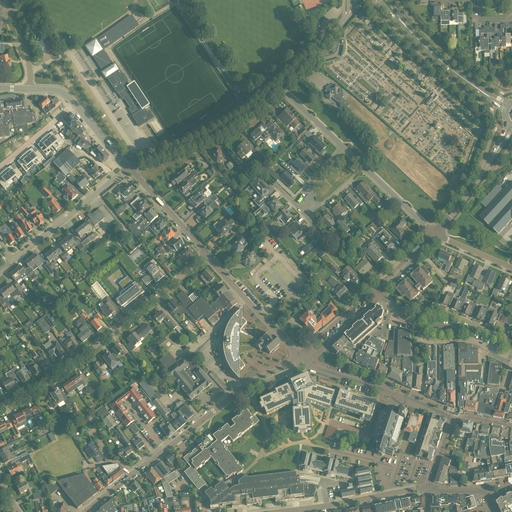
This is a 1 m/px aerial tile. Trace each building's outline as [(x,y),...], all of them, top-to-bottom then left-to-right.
[(441,22),(441,7),(435,7),(435,5),(432,5),(432,18),(432,20),(441,20),(441,22)] [(449,22),(449,10),(446,10),(446,12),(441,12),(441,7),(441,22),(449,22)] [(458,24),(458,12),(452,12),(452,10),(449,10),(449,22),(449,25),(457,25),(457,24),(458,24)] [(458,12),(458,24),(466,24),(466,12),(463,12),(463,14),(458,14),(458,12)] [(88,45),(85,47),(91,55),(92,57),(93,56),(102,69),(103,72),(101,73),(105,79),(107,78),(118,95),(118,94),(122,100),(124,99),(130,108),(128,109),(132,115),(132,116),(139,128),(154,118),(149,111),(146,113),(144,110),(149,106),(134,83),(131,84),(127,87),(125,84),(129,82),(124,74),(121,76),(117,71),(118,70),(115,64),(112,66),(107,57),(102,50),(124,34),(134,28),(134,27),(132,24),(130,21),(128,18),(124,21),(116,26),(96,41),(95,40),(88,45)] [(484,48),(484,38),(481,38),(481,30),(479,30),(479,41),(476,41),(476,48),(479,48),(484,48)] [(0,53),(1,58),(0,57),(0,68),(1,68),(1,70),(6,68),(7,69),(7,70),(8,69),(9,68),(11,67),(9,62),(8,62),(7,57),(3,58),(2,53),(5,53),(6,46),(0,46),(0,44),(0,53)] [(350,105),(342,98),(344,96),(337,91),(339,89),(334,85),(333,87),(330,85),(325,92),(327,94),(325,96),(330,100),(331,97),(346,109),(350,105)] [(15,101),(15,97),(13,96),(0,97),(0,115),(0,116),(1,121),(0,121),(0,138),(10,137),(10,135),(14,134),(14,136),(28,134),(27,125),(32,124),(36,123),(35,112),(26,113),(26,109),(24,109),(23,100),(15,101)] [(432,103),(434,101),(434,100),(430,97),(426,101),(427,101),(425,103),(428,106),(431,102),(432,103)] [(61,103),(56,98),(55,98),(50,102),(47,98),(39,105),(46,114),(58,106),(61,103)] [(294,129),(300,124),(287,109),(278,117),(287,127),(289,125),(294,129)] [(70,114),(62,121),(66,125),(74,118),(70,114)] [(74,118),(66,125),(70,129),(78,122),(74,118)] [(253,132),(249,135),(249,137),(251,140),(253,140),(254,140),(253,141),(255,144),(256,143),(257,144),(259,141),(262,141),(263,140),(264,141),(265,142),(270,138),(269,137),(271,136),(276,141),(282,136),(272,125),(270,122),(265,126),(262,124),(254,131),(254,132),(253,132)] [(79,123),(70,130),(74,134),(75,133),(78,136),(78,137),(80,135),(81,136),(83,134),(86,131),(85,130),(79,123)] [(48,134),(45,137),(52,146),(56,142),(58,145),(63,141),(57,134),(55,137),(51,132),(48,135),(48,134)] [(319,153),(325,146),(318,139),(315,136),(309,143),(319,153)] [(42,140),(39,142),(43,147),(40,149),(46,155),(50,151),(48,149),(52,146),(45,137),(42,139),(42,140)] [(70,146),(70,145),(72,147),(76,144),(68,139),(65,143),(70,146)] [(81,140),(77,145),(81,148),(96,159),(97,158),(102,164),(109,158),(99,146),(97,148),(93,144),(92,145),(89,142),(88,144),(87,143),(86,143),(82,139),(81,140)] [(247,147),(243,142),(237,148),(240,151),(237,154),(242,159),(245,156),(254,149),(250,144),(247,147)] [(305,149),(300,155),(306,161),(304,163),(307,166),(310,164),(315,158),(309,153),(311,151),(307,147),(305,149)] [(28,151),(25,154),(33,163),(36,160),(38,162),(43,158),(38,152),(35,154),(31,149),(29,152),(28,151)] [(222,155),(220,153),(221,152),(219,149),(212,154),(216,159),(215,160),(216,163),(224,158),(222,155)] [(72,184),(74,182),(67,175),(80,163),(67,150),(53,163),(65,176),(65,177),(72,184)] [(22,157),(20,159),(23,164),(21,166),(26,172),(31,168),(29,166),(33,163),(25,154),(22,156),(22,157)] [(298,175),(301,172),(301,173),(304,170),(306,168),(302,165),(303,164),(298,160),(295,163),(295,162),(290,168),(294,172),(298,175)] [(230,171),(235,167),(231,162),(226,165),(230,171)] [(98,168),(94,164),(88,170),(92,174),(91,175),(95,179),(103,172),(99,168),(98,168)] [(190,173),(194,170),(190,165),(183,170),(170,181),(169,181),(173,186),(173,185),(176,183),(177,185),(188,176),(188,175),(190,173)] [(7,168),(4,171),(11,180),(15,177),(17,179),(22,175),(16,169),(14,171),(10,166),(7,169),(7,168)] [(212,167),(208,170),(213,176),(216,173),(212,167)] [(1,174),(0,174),(0,178),(2,181),(0,182),(0,183),(5,189),(9,185),(7,183),(11,180),(4,171),(1,173),(1,174)] [(59,186),(67,178),(59,171),(57,173),(59,174),(55,178),(56,179),(54,181),(59,186)] [(188,183),(195,178),(197,177),(195,172),(191,174),(192,175),(186,181),(185,181),(185,180),(181,183),(182,185),(178,189),(182,194),(183,194),(185,197),(190,193),(189,191),(192,188),(188,183)] [(290,188),(294,183),(292,182),(294,180),(285,172),(279,178),(290,188)] [(226,185),(217,174),(214,177),(223,188),(226,185)] [(86,186),(88,184),(82,177),(75,183),(81,189),(84,185),(86,186)] [(245,191),(251,194),(251,193),(252,193),(252,192),(253,192),(260,196),(259,196),(259,197),(259,198),(258,198),(258,199),(257,200),(258,202),(262,198),(268,192),(265,188),(266,187),(262,183),(261,184),(258,180),(251,186),(245,191)] [(486,209),(480,217),(499,234),(511,219),(511,181),(504,190),(486,209)] [(364,197),(371,191),(369,189),(370,188),(367,185),(366,186),(363,183),(357,188),(361,194),(359,196),(364,201),(366,199),(364,197)] [(497,184),(481,203),(486,208),(503,189),(497,184)] [(71,201),(77,195),(68,185),(62,191),(66,195),(64,197),(63,198),(66,201),(67,201),(69,199),(71,201)] [(134,191),(128,185),(123,190),(120,187),(115,191),(119,196),(122,193),(127,198),(123,201),(125,204),(132,198),(129,195),(134,191)] [(47,198),(52,194),(45,187),(41,192),(47,198)] [(195,208),(199,205),(198,205),(205,199),(202,195),(207,191),(203,187),(191,197),(192,198),(189,201),(195,208)] [(366,199),(364,201),(366,204),(368,201),(369,202),(372,199),(378,206),(380,205),(382,207),(375,213),(378,217),(387,208),(384,205),(380,201),(382,200),(377,194),(375,196),(371,191),(364,197),(366,199)] [(356,200),(350,194),(345,199),(354,209),(360,204),(361,205),(363,203),(358,198),(356,200)] [(205,206),(199,212),(200,213),(199,213),(201,215),(202,215),(205,218),(208,216),(209,217),(212,214),(213,214),(217,210),(214,207),(216,204),(214,202),(218,199),(214,195),(209,200),(211,202),(209,204),(206,207),(205,206)] [(113,208),(116,205),(111,198),(107,201),(113,208)] [(266,200),(262,204),(269,211),(271,209),(274,213),(281,206),(273,198),(268,203),(266,200)] [(58,206),(55,202),(53,199),(47,204),(49,207),(55,215),(62,209),(60,205),(58,206)] [(34,208),(36,206),(31,200),(28,202),(34,208)] [(146,204),(145,201),(144,202),(143,201),(137,207),(139,210),(136,213),(139,216),(144,212),(144,211),(148,207),(146,204)] [(345,215),(348,213),(339,204),(333,210),(336,213),(334,215),(338,219),(343,215),(345,215)] [(120,218),(121,218),(119,216),(124,212),(123,211),(126,208),(123,205),(117,211),(115,213),(120,218)] [(255,216),(261,210),(258,207),(252,213),(255,216)] [(26,217),(29,214),(23,208),(20,210),(26,217)] [(31,210),(41,224),(44,222),(41,219),(43,218),(39,214),(37,215),(33,209),(31,210)] [(284,224),(291,218),(284,209),(278,214),(279,215),(275,218),(278,221),(280,219),(284,224)] [(38,227),(41,224),(31,210),(29,212),(31,214),(30,215),(31,216),(29,217),(35,224),(36,223),(38,227)] [(88,217),(87,218),(94,226),(105,218),(98,210),(97,211),(91,215),(91,216),(90,218),(89,217),(88,217)] [(137,238),(141,234),(144,231),(143,230),(150,224),(157,217),(151,210),(145,216),(144,215),(143,216),(144,217),(141,219),(140,218),(136,222),(128,228),(137,238)] [(251,214),(245,219),(249,223),(255,218),(251,214)] [(330,236),(333,233),(330,230),(336,224),(328,214),(321,220),(327,227),(325,230),(330,236)] [(396,224),(391,229),(392,230),(397,236),(398,234),(401,237),(400,238),(401,240),(407,234),(401,229),(407,223),(402,218),(399,221),(400,222),(397,225),(396,224)] [(25,219),(19,224),(23,230),(25,229),(27,233),(33,230),(28,223),(28,224),(25,219)] [(234,223),(231,219),(227,223),(225,221),(220,225),(219,225),(221,224),(219,222),(218,223),(217,222),(213,226),(216,229),(215,230),(219,233),(218,234),(218,235),(220,238),(221,238),(229,231),(230,233),(235,229),(234,228),(238,225),(235,222),(234,223)] [(347,233),(350,230),(340,219),(337,222),(347,233)] [(157,238),(160,235),(159,232),(166,225),(164,223),(163,223),(161,220),(157,224),(157,223),(154,226),(153,225),(149,228),(157,238)] [(112,234),(121,226),(117,221),(108,229),(112,234)] [(240,230),(247,224),(245,221),(237,227),(240,230)] [(15,222),(10,227),(14,232),(13,233),(15,236),(16,236),(19,239),(24,236),(22,232),(19,228),(19,227),(19,226),(15,222)] [(92,229),(86,222),(81,227),(86,233),(89,231),(89,232),(91,230),(91,229),(92,229)] [(296,239),(304,232),(296,222),(287,230),(296,239)] [(4,231),(1,233),(4,237),(5,239),(6,238),(10,245),(12,243),(14,242),(10,235),(12,234),(5,225),(2,227),(4,231)] [(75,231),(80,238),(83,236),(84,236),(86,235),(85,234),(86,233),(81,227),(75,231)] [(384,229),(374,238),(377,241),(377,240),(388,251),(392,247),(391,246),(393,244),(387,238),(390,235),(384,229)] [(160,235),(157,238),(160,241),(161,240),(164,244),(159,248),(162,250),(166,246),(165,244),(175,236),(174,235),(174,234),(172,232),(170,231),(165,235),(165,234),(163,236),(161,234),(161,235),(160,235)] [(252,246),(258,240),(253,235),(247,241),(252,246)] [(64,240),(71,249),(76,246),(80,251),(84,248),(78,240),(74,242),(69,236),(69,237),(68,236),(66,238),(66,239),(64,240)] [(232,243),(230,245),(231,247),(234,251),(233,253),(235,255),(237,254),(244,248),(244,247),(247,245),(244,242),(245,241),(241,237),(238,240),(238,241),(234,245),(232,243)] [(69,252),(71,249),(64,240),(62,242),(61,241),(59,243),(59,244),(59,245),(64,251),(67,249),(69,252)] [(183,245),(179,240),(175,243),(174,242),(171,245),(172,245),(169,248),(167,246),(162,251),(166,255),(168,253),(168,254),(173,249),(175,252),(183,245)] [(376,263),(382,257),(372,246),(374,244),(371,240),(363,247),(367,251),(366,252),(376,263)] [(305,254),(316,245),(313,242),(308,246),(307,246),(302,250),(305,254)] [(320,244),(315,248),(322,257),(327,253),(320,244)] [(52,250),(50,252),(55,259),(57,261),(59,259),(57,257),(59,255),(60,254),(55,248),(54,248),(54,247),(51,250),(52,250)] [(189,251),(188,250),(186,251),(186,250),(182,253),(182,252),(176,257),(179,260),(182,258),(184,261),(192,254),(191,254),(192,253),(190,251),(189,251)] [(250,257),(255,253),(252,250),(247,254),(240,260),(245,266),(246,265),(247,267),(249,266),(249,267),(255,262),(250,257)] [(448,272),(452,263),(448,261),(451,256),(445,253),(441,251),(438,258),(445,261),(443,264),(447,265),(445,271),(448,272)] [(47,253),(44,255),(45,256),(44,256),(50,263),(52,260),(55,263),(57,261),(55,259),(50,252),(47,254),(47,253)] [(62,253),(60,256),(65,263),(68,261),(66,258),(62,253)] [(32,257),(30,259),(35,265),(40,261),(35,255),(34,254),(31,256),(32,257)] [(355,267),(355,268),(362,276),(370,268),(370,267),(372,264),(368,259),(367,260),(361,254),(356,258),(359,262),(355,266),(355,267)] [(456,267),(453,273),(454,274),(459,276),(461,271),(462,271),(464,265),(466,266),(468,262),(459,258),(455,267),(456,267)] [(27,259),(24,262),(25,263),(24,263),(30,269),(27,271),(34,279),(37,277),(33,272),(30,269),(32,267),(35,270),(37,268),(35,265),(30,259),(28,261),(27,259)] [(159,267),(157,269),(154,266),(156,264),(153,260),(148,264),(150,267),(146,270),(149,274),(141,280),(145,285),(148,283),(149,284),(153,280),(156,283),(164,277),(162,275),(164,274),(159,267)] [(162,267),(168,274),(171,271),(166,265),(165,264),(162,267)] [(15,271),(20,277),(25,273),(26,276),(31,281),(34,279),(27,271),(25,273),(20,267),(19,266),(17,268),(17,269),(15,271)] [(360,278),(348,266),(343,271),(345,273),(341,276),(346,281),(349,278),(354,283),(360,278)] [(416,286),(419,290),(421,288),(423,291),(433,282),(427,277),(430,275),(422,266),(419,268),(420,269),(413,274),(410,276),(418,285),(416,286)] [(477,280),(480,275),(482,269),(475,266),(470,276),(468,275),(466,280),(472,283),(474,278),(477,280)] [(215,278),(207,270),(203,274),(203,273),(199,276),(202,279),(208,286),(210,283),(215,278)] [(12,272),(9,274),(10,275),(15,281),(20,277),(15,271),(13,273),(12,272)] [(479,283),(477,288),(482,290),(484,287),(487,288),(487,287),(491,288),(492,284),(491,283),(495,274),(488,271),(483,283),(482,284),(479,283)] [(119,285),(124,291),(119,294),(121,297),(116,301),(117,302),(116,303),(118,304),(120,306),(121,305),(123,308),(132,300),(135,298),(132,294),(137,290),(141,295),(144,292),(138,285),(137,285),(135,283),(133,284),(128,277),(119,285)] [(506,294),(507,290),(506,289),(510,281),(503,278),(497,289),(503,291),(502,292),(506,294)] [(419,290),(416,286),(415,288),(407,279),(404,281),(405,282),(399,287),(398,287),(395,289),(403,298),(405,296),(410,302),(420,293),(418,291),(419,290)] [(16,287),(21,293),(23,291),(16,281),(13,283),(16,288),(16,287)] [(339,286),(335,282),(332,285),(337,291),(334,293),(339,298),(347,290),(342,286),(342,287),(340,285),(339,286)] [(10,284),(9,285),(9,284),(6,286),(7,287),(5,289),(10,295),(15,291),(10,284)] [(221,301),(229,294),(221,284),(213,291),(213,292),(212,293),(214,296),(216,294),(219,298),(221,301)] [(24,300),(25,299),(21,293),(16,287),(16,288),(18,290),(15,292),(17,294),(20,298),(22,299),(23,298),(24,300)] [(454,300),(451,308),(457,311),(460,305),(463,306),(464,304),(466,299),(470,290),(465,288),(461,297),(459,297),(458,299),(458,301),(455,300),(454,300)] [(4,299),(5,299),(7,297),(10,301),(13,299),(10,295),(5,289),(2,290),(2,289),(0,290),(0,293),(1,295),(4,299)] [(221,301),(219,298),(209,307),(201,298),(194,305),(182,291),(176,297),(183,304),(180,306),(185,312),(195,324),(198,322),(197,321),(203,315),(213,326),(220,319),(215,313),(223,306),(225,309),(228,312),(237,304),(235,301),(229,294),(221,301)] [(452,301),(455,295),(448,292),(447,296),(443,295),(440,303),(447,306),(449,300),(452,301)] [(102,303),(98,305),(101,309),(102,311),(102,312),(103,314),(104,315),(105,314),(108,317),(113,313),(114,314),(115,314),(118,312),(107,298),(102,301),(105,304),(104,305),(102,303)] [(185,312),(180,306),(178,308),(172,301),(166,306),(175,316),(178,314),(180,316),(185,312)] [(474,311),(477,304),(471,302),(469,306),(466,304),(462,313),(468,315),(471,310),(474,311)] [(323,327),(335,316),(333,313),(337,309),(332,303),(329,305),(332,308),(322,317),(321,316),(316,321),(313,318),(315,316),(310,311),(301,320),(302,320),(301,321),(303,323),(304,323),(307,327),(308,326),(314,333),(322,326),(323,327)] [(355,346),(378,326),(381,322),(384,311),(379,305),(344,335),(355,346)] [(486,315),(489,308),(486,307),(485,310),(478,307),(473,318),(480,321),(483,314),(486,315)] [(489,308),(486,315),(489,316),(486,323),(486,324),(486,325),(488,326),(489,326),(490,325),(493,326),(498,315),(495,314),(496,312),(495,311),(489,308)] [(241,320),(241,319),(241,318),(242,309),(237,314),(234,317),(231,320),(228,324),(226,329),(224,334),(223,339),(223,344),(223,349),(224,354),(225,359),(227,364),(229,368),(231,372),(234,375),(239,381),(239,371),(238,370),(239,369),(240,371),(245,367),(242,363),(239,359),(238,354),(242,353),(243,355),(244,356),(247,355),(246,353),(246,352),(257,349),(260,351),(264,348),(269,354),(279,345),(269,333),(259,342),(256,341),(256,340),(244,333),(243,335),(239,333),(241,329),(244,326),(246,323),(242,319),(241,320)] [(84,320),(87,318),(81,310),(78,313),(84,320)] [(84,320),(78,313),(77,311),(75,313),(80,319),(79,320),(75,323),(77,325),(75,326),(82,334),(79,336),(83,342),(91,336),(84,327),(87,325),(84,320)] [(168,321),(165,317),(161,312),(153,317),(158,323),(159,322),(159,323),(163,320),(167,325),(167,324),(173,331),(177,327),(171,319),(168,321)] [(99,321),(102,319),(98,314),(91,320),(89,317),(86,320),(92,327),(93,327),(97,331),(102,327),(97,322),(99,320),(99,321)] [(46,316),(42,319),(49,329),(53,326),(46,316)] [(50,330),(49,329),(42,319),(36,323),(38,325),(41,324),(47,332),(50,330)] [(142,338),(146,335),(151,330),(146,324),(141,329),(142,330),(135,335),(134,333),(127,339),(130,343),(126,346),(131,352),(136,348),(135,346),(143,339),(142,338)] [(404,359),(412,358),(411,330),(409,330),(397,330),(396,344),(389,344),(384,355),(385,355),(385,359),(385,362),(386,363),(390,367),(387,377),(402,384),(402,385),(404,359)] [(74,340),(75,339),(70,331),(66,334),(68,337),(64,340),(62,337),(58,340),(65,348),(70,345),(73,350),(78,346),(74,340)] [(337,355),(350,343),(344,336),(330,348),(332,350),(337,355)] [(159,346),(161,344),(166,340),(165,338),(164,337),(156,343),(159,346)] [(385,343),(371,337),(369,342),(368,342),(365,346),(364,345),(360,352),(359,351),(353,362),(375,372),(385,343)] [(49,342),(43,346),(50,357),(55,353),(57,356),(59,359),(64,356),(61,351),(60,350),(61,349),(56,342),(55,341),(51,344),(49,342)] [(350,343),(337,355),(340,359),(342,357),(352,361),(357,350),(354,348),(350,343)] [(120,348),(118,345),(113,349),(118,355),(121,352),(124,355),(126,353),(121,347),(120,348)] [(455,368),(455,345),(443,345),(443,352),(444,381),(439,381),(436,381),(436,363),(428,363),(426,381),(425,384),(427,385),(424,391),(424,395),(454,408),(455,408),(455,368)] [(459,356),(459,367),(478,367),(478,350),(472,350),(472,345),(460,345),(459,347),(459,355),(460,355),(460,356),(459,356)] [(206,388),(211,384),(199,369),(197,370),(192,363),(194,362),(187,354),(177,362),(169,353),(159,361),(168,372),(191,400),(206,388)] [(114,360),(109,354),(107,355),(107,354),(104,356),(104,357),(103,358),(112,370),(118,365),(120,368),(123,366),(117,358),(114,360)] [(136,362),(134,360),(129,354),(127,356),(131,362),(132,362),(134,364),(136,362)] [(43,359),(39,362),(41,365),(45,370),(51,365),(48,360),(45,355),(45,356),(42,358),(43,359)] [(23,365),(24,366),(27,365),(22,357),(19,359),(22,365),(23,365)] [(404,359),(402,385),(411,389),(413,376),(412,375),(412,358),(404,359)] [(36,366),(34,363),(31,365),(33,368),(30,370),(33,374),(35,376),(41,373),(37,366),(36,366)] [(99,366),(97,364),(97,363),(96,363),(95,363),(94,363),(94,364),(93,364),(93,365),(93,366),(94,366),(96,369),(94,370),(99,376),(100,376),(100,377),(101,377),(102,377),(103,377),(104,377),(105,376),(106,375),(106,374),(106,373),(106,372),(105,371),(104,370),(106,368),(103,363),(99,366)] [(387,378),(387,377),(390,367),(386,363),(385,366),(383,365),(382,366),(379,365),(376,372),(387,378)] [(420,391),(422,378),(422,376),(422,375),(422,368),(416,368),(416,363),(413,363),(413,374),(412,390),(420,391)] [(499,386),(501,364),(490,363),(488,384),(499,386)] [(24,366),(23,365),(22,365),(21,366),(22,368),(18,371),(16,367),(11,370),(12,371),(11,371),(13,374),(15,378),(19,376),(23,383),(26,381),(27,381),(28,381),(29,380),(29,379),(26,375),(28,374),(24,366)] [(481,377),(480,378),(481,378),(482,367),(478,367),(459,367),(459,377),(459,381),(473,381),(473,376),(481,377)] [(10,376),(13,374),(11,371),(5,375),(9,380),(2,384),(7,392),(16,386),(10,376)] [(212,371),(209,374),(224,390),(227,387),(212,371)] [(261,403),(259,404),(260,406),(260,407),(261,410),(263,409),(266,415),(292,404),(295,403),(297,407),(296,407),(296,409),(294,409),(292,409),(292,416),(293,424),(293,431),(297,430),(297,433),(301,432),(303,432),(307,432),(307,430),(311,430),(310,423),(311,423),(310,415),(309,408),(308,408),(305,408),(305,406),(306,401),(310,402),(330,409),(332,401),(333,402),(336,402),(337,398),(335,398),(334,397),(335,392),(315,385),(314,387),(312,387),(313,386),(307,374),(296,378),(290,381),(289,381),(290,383),(288,384),(274,391),(275,392),(272,394),(259,399),(261,403)] [(73,386),(77,392),(75,389),(77,388),(77,389),(82,385),(83,387),(86,386),(78,375),(70,381),(74,386),(73,386)] [(480,384),(480,378),(481,377),(473,376),(473,381),(473,382),(459,382),(459,395),(458,395),(458,407),(460,410),(465,411),(466,394),(473,396),(474,386),(480,386),(480,384)] [(75,393),(77,392),(73,386),(74,386),(70,381),(62,387),(66,391),(65,392),(67,395),(69,393),(67,391),(71,388),(72,391),(73,390),(75,393)] [(129,398),(137,392),(137,391),(139,390),(136,387),(138,386),(135,383),(130,386),(132,388),(121,397),(124,401),(129,398)] [(96,396),(99,395),(92,386),(88,389),(87,389),(91,395),(94,393),(96,396)] [(489,394),(497,396),(498,391),(490,389),(480,387),(480,386),(474,386),(473,396),(466,394),(465,411),(476,413),(478,404),(479,404),(480,395),(482,394),(489,395),(489,394)] [(511,421),(511,406),(511,407),(511,402),(511,386),(510,386),(509,389),(510,391),(508,392),(505,391),(505,392),(504,392),(503,395),(509,396),(505,408),(504,414),(505,414),(504,418),(503,420),(508,421),(511,421)] [(52,398),(47,401),(53,409),(58,406),(58,405),(63,402),(64,403),(66,405),(67,405),(68,406),(71,404),(67,398),(63,401),(61,398),(60,396),(61,395),(58,391),(57,392),(56,390),(50,395),(52,398)] [(336,402),(334,407),(360,416),(359,419),(364,421),(365,417),(370,419),(376,403),(349,394),(350,392),(345,390),(344,392),(339,391),(337,398),(336,402)] [(132,402),(140,396),(137,392),(129,398),(132,402)] [(509,396),(503,395),(500,393),(493,417),(503,420),(504,418),(505,414),(504,414),(505,408),(509,396)] [(169,413),(157,398),(154,394),(149,399),(151,401),(154,405),(158,410),(163,417),(164,417),(166,420),(168,419),(165,415),(169,413)] [(496,397),(497,396),(489,394),(489,395),(482,394),(480,395),(479,404),(478,404),(476,413),(487,416),(490,406),(491,399),(490,399),(491,396),(496,397)] [(140,396),(132,402),(135,406),(134,406),(135,406),(143,400),(143,399),(143,400),(140,396)] [(492,417),(496,397),(491,396),(490,399),(491,399),(490,406),(487,416),(492,417)] [(104,406),(103,406),(109,413),(113,410),(121,404),(124,401),(121,397),(115,401),(110,405),(104,406)] [(139,411),(147,405),(144,401),(135,407),(136,407),(139,411)] [(175,408),(186,421),(194,415),(182,401),(175,406),(176,407),(175,408)] [(121,404),(113,410),(116,414),(124,408),(121,404)] [(142,415),(150,409),(147,405),(139,411),(142,415)] [(24,418),(27,422),(37,416),(38,417),(42,415),(37,407),(31,410),(30,408),(21,412),(24,418)] [(124,440),(126,438),(119,427),(104,407),(97,412),(109,430),(112,428),(121,441),(123,439),(124,440)] [(391,409),(389,408),(390,407),(389,407),(388,410),(386,409),(384,410),(383,412),(382,412),(382,411),(381,411),(382,412),(380,419),(379,419),(378,419),(379,420),(377,426),(376,426),(377,427),(377,428),(376,428),(375,431),(375,432),(375,433),(374,433),(375,434),(374,436),(372,437),(373,437),(374,437),(375,441),(372,450),(377,451),(378,454),(381,455),(385,454),(392,456),(394,451),(397,452),(398,448),(395,446),(401,427),(403,427),(403,426),(402,426),(402,424),(404,424),(405,421),(403,421),(404,420),(406,420),(408,413),(401,411),(400,412),(398,411),(398,410),(397,411),(392,409),(392,408),(391,409)] [(124,408),(116,414),(119,418),(127,412),(127,411),(127,412),(124,408)] [(186,422),(186,421),(175,408),(174,409),(174,410),(174,411),(175,412),(172,415),(177,421),(171,426),(176,431),(186,423),(186,422)] [(145,419),(153,413),(150,409),(142,415),(145,419)] [(251,418),(245,410),(231,422),(234,426),(230,429),(227,425),(212,436),(210,434),(206,437),(205,436),(202,439),(201,438),(200,437),(197,440),(198,441),(197,441),(198,442),(197,443),(199,446),(198,448),(196,450),(195,449),(183,459),(188,466),(185,468),(187,470),(184,473),(200,494),(208,487),(194,470),(195,469),(196,470),(210,459),(210,458),(210,457),(224,474),(226,477),(226,478),(226,480),(233,474),(234,475),(236,473),(237,475),(243,470),(221,442),(227,438),(231,443),(259,421),(254,416),(251,418)] [(25,425),(28,423),(27,422),(24,418),(21,412),(20,412),(17,413),(17,414),(13,417),(14,418),(11,419),(15,425),(17,428),(23,425),(25,425)] [(123,423),(131,417),(128,413),(119,419),(120,419),(123,423)] [(153,413),(145,419),(148,423),(148,424),(156,417),(153,413)] [(417,417),(410,414),(404,431),(412,434),(409,442),(414,444),(418,433),(419,430),(420,430),(421,426),(423,418),(422,417),(421,416),(420,415),(418,416),(417,416),(417,417)] [(442,419),(429,415),(415,456),(428,461),(431,463),(433,459),(432,459),(434,454),(432,454),(434,448),(437,449),(442,433),(439,432),(440,430),(442,430),(444,423),(445,423),(446,420),(442,419)] [(131,417),(123,423),(126,427),(134,421),(131,417)] [(0,424),(0,433),(13,427),(12,426),(10,422),(4,425),(3,423),(0,424)] [(473,423),(465,422),(465,423),(461,422),(461,423),(459,431),(459,432),(471,434),(473,423)] [(135,431),(137,433),(140,431),(134,423),(129,427),(133,432),(135,431)] [(175,432),(168,423),(165,425),(164,423),(163,424),(159,426),(168,438),(175,432)] [(474,454),(480,425),(474,423),(471,439),(468,438),(467,446),(472,447),(471,453),(474,454)] [(337,429),(328,425),(324,437),(334,440),(337,429)] [(490,437),(491,427),(481,425),(479,436),(476,448),(474,458),(486,460),(486,462),(491,461),(489,449),(489,440),(490,437)] [(509,438),(510,430),(491,427),(490,437),(489,440),(489,449),(491,461),(495,477),(506,475),(506,471),(502,471),(499,456),(504,455),(504,459),(509,458),(509,438)] [(511,430),(510,430),(509,438),(509,458),(504,459),(503,459),(504,465),(506,471),(506,475),(511,473),(511,430)] [(139,451),(145,446),(142,442),(144,441),(138,434),(135,437),(137,440),(133,443),(134,444),(139,451)] [(123,439),(121,441),(126,447),(123,449),(121,445),(120,445),(118,446),(118,448),(120,451),(118,452),(120,455),(122,454),(125,458),(129,455),(128,455),(132,452),(128,446),(130,444),(126,438),(124,440),(123,439)] [(7,448),(18,442),(17,439),(5,445),(7,448)] [(85,450),(90,458),(93,457),(93,456),(95,459),(98,457),(99,458),(101,457),(94,447),(91,443),(88,445),(89,447),(85,450)] [(10,454),(7,448),(0,451),(0,456),(1,457),(2,459),(10,454)] [(19,460),(29,455),(27,452),(17,457),(14,451),(10,454),(2,459),(5,464),(10,461),(12,464),(18,460),(19,460)] [(464,456),(464,454),(457,452),(456,458),(463,461),(464,456)] [(171,468),(174,466),(171,463),(175,459),(171,454),(165,459),(166,461),(166,462),(171,468)] [(325,464),(313,461),(315,457),(302,454),(299,467),(303,468),(302,471),(307,472),(308,469),(326,473),(326,477),(330,478),(331,474),(346,478),(348,470),(337,467),(338,462),(326,459),(325,464)] [(29,455),(19,460),(20,464),(28,459),(30,462),(32,461),(29,455)] [(440,465),(449,468),(451,460),(443,457),(440,465)] [(491,478),(495,477),(491,461),(486,462),(487,469),(474,471),(472,483),(476,482),(476,484),(491,479),(491,478)] [(162,479),(170,472),(161,462),(153,468),(162,479)] [(22,467),(20,464),(16,466),(16,465),(8,470),(11,477),(14,475),(15,477),(18,475),(17,474),(20,472),(18,469),(22,467)] [(122,472),(119,469),(121,468),(122,467),(120,464),(118,464),(101,467),(102,468),(108,476),(113,483),(124,474),(122,472)] [(440,465),(438,473),(446,475),(446,477),(448,477),(449,474),(447,474),(447,472),(458,476),(459,473),(459,471),(458,471),(458,469),(451,466),(450,468),(449,468),(440,465)] [(96,470),(108,487),(113,483),(108,476),(106,477),(102,471),(99,468),(96,470)] [(153,485),(161,479),(152,469),(144,474),(153,485)] [(372,492),(367,469),(355,471),(356,475),(351,476),(352,480),(357,479),(358,487),(352,488),(351,485),(346,486),(347,491),(340,492),(341,498),(353,496),(353,492),(359,491),(359,495),(372,492)] [(86,475),(85,470),(83,470),(84,476),(89,483),(91,482),(86,475)] [(166,481),(162,484),(166,498),(172,497),(168,484),(178,477),(174,471),(164,478),(166,481)] [(210,489),(203,494),(208,501),(209,510),(219,509),(218,504),(221,504),(221,506),(225,505),(231,505),(231,507),(241,506),(241,500),(245,499),(246,506),(256,505),(255,501),(256,501),(262,500),(274,498),(275,502),(294,500),(294,498),(303,497),(303,499),(314,498),(316,488),(314,485),(309,484),(303,484),(299,485),(298,476),(295,477),(295,475),(295,472),(247,477),(245,475),(243,476),(237,481),(234,480),(230,480),(229,480),(228,481),(226,481),(226,482),(225,482),(224,482),(223,484),(222,482),(214,488),(215,489),(213,491),(210,488),(210,489)] [(438,473),(435,483),(450,486),(457,486),(458,483),(451,482),(451,480),(452,478),(446,477),(446,475),(438,473)] [(97,494),(89,483),(84,476),(45,486),(49,496),(61,487),(78,508),(97,494)] [(99,482),(96,478),(93,481),(96,485),(94,486),(99,492),(104,488),(102,485),(103,484),(100,481),(99,482)] [(28,489),(25,483),(17,487),(20,494),(26,490),(29,496),(32,494),(29,488),(28,489)] [(145,494),(140,488),(136,483),(130,487),(134,492),(137,490),(140,494),(139,495),(140,496),(141,496),(145,494)] [(34,500),(41,499),(39,491),(33,494),(34,500)] [(502,498),(496,503),(500,511),(511,511),(511,492),(511,493),(511,494),(506,496),(502,498)] [(422,496),(409,499),(411,508),(417,507),(417,509),(423,508),(424,498),(422,496)] [(431,496),(431,508),(439,507),(440,507),(440,497),(439,497),(431,496)] [(118,511),(115,506),(113,502),(116,502),(114,497),(98,510),(99,511),(96,511),(118,511),(119,511),(118,511)] [(447,497),(440,497),(440,507),(440,508),(448,507),(460,505),(458,497),(452,497),(447,497)] [(458,497),(460,505),(460,511),(468,511),(476,508),(472,497),(465,499),(465,497),(458,497)] [(145,500),(148,511),(155,511),(156,511),(151,511),(151,510),(151,507),(149,501),(155,499),(154,498),(145,500)] [(393,502),(371,506),(372,511),(394,511),(399,511),(398,511),(401,511),(412,510),(411,508),(409,499),(398,501),(396,501),(393,502)] [(166,511),(166,510),(165,505),(163,505),(162,504),(161,505),(160,501),(158,502),(156,503),(157,506),(158,511),(166,511)] [(65,509),(67,508),(63,503),(57,508),(56,504),(53,505),(52,505),(54,511),(55,511),(67,511),(65,509)]
